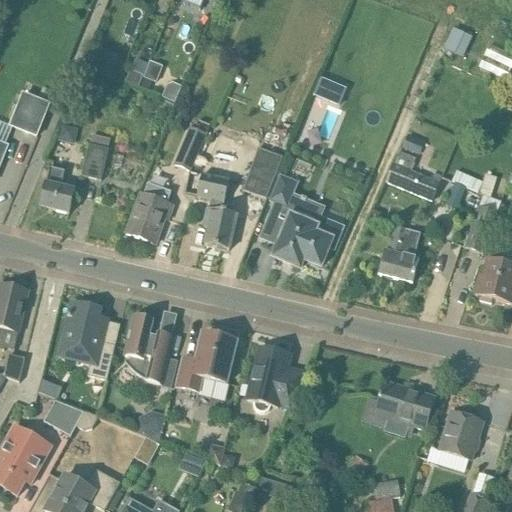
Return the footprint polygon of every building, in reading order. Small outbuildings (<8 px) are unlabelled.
[(471,41),(453,32),(445,51),(463,59),(471,41)] [(99,49),(94,62),(105,67),(110,53),(99,49)] [(130,72),(126,84),(137,89),(142,77),(130,72)] [(85,77),(82,89),(96,93),(99,81),(85,77)] [(321,80),(314,97),(339,107),(346,91),(321,80)] [(167,86),(162,99),(174,104),(181,88),(172,84),(167,86)] [(24,96),(11,127),(37,138),(50,106),(24,96)] [(292,158),(384,196),(388,185),(433,204),(440,186),(443,179),(433,174),(430,180),(413,174),(417,165),(397,156),(394,165),(305,127),(292,158)] [(208,136),(191,128),(174,166),(190,174),(208,136)] [(82,178),(102,183),(109,151),(111,141),(92,136),(90,146),(89,146),(82,178)] [(407,138),(402,149),(413,154),(418,143),(407,138)] [(0,167),(8,148),(0,144),(0,167)] [(256,148),(241,189),(265,198),(280,157),(256,148)] [(46,185),(41,209),(70,216),(75,192),(62,189),(66,173),(51,170),(47,185),(46,185)] [(185,194),(197,197),(202,177),(191,174),(190,174),(185,194)] [(213,211),(208,210),(204,229),(208,230),(205,247),(230,252),(238,217),(223,213),(224,205),(225,205),(230,182),(203,175),(202,177),(197,197),(197,199),(215,203),(213,211)] [(479,194),(490,196),(493,177),(482,175),(479,194)] [(282,180),(272,203),(277,205),(287,209),(292,197),(297,186),(282,180)] [(456,213),(466,192),(454,187),(445,208),(456,213)] [(141,197),(127,235),(156,246),(170,208),(169,208),(172,199),(163,195),(160,204),(141,197)] [(465,249),(483,256),(502,205),(484,199),(465,249)] [(475,202),(468,200),(464,209),(471,212),(475,202)] [(373,212),(369,222),(379,226),(383,216),(373,212)] [(272,218),(263,239),(280,246),(274,260),(300,270),(304,262),(321,269),(330,248),(334,250),(342,230),(319,221),(316,229),(291,219),(288,227),(277,222),(278,220),(272,218)] [(387,253),(385,252),(379,277),(414,286),(419,262),(415,260),(421,235),(393,228),(387,253)] [(481,280),(477,297),(511,305),(511,269),(491,264),(486,281),(481,280)] [(0,330),(19,335),(29,294),(17,291),(17,289),(15,287),(7,285),(4,286),(4,287),(0,286),(0,330)] [(72,304),(59,358),(91,366),(88,378),(107,383),(116,348),(103,344),(108,323),(108,321),(99,319),(101,311),(72,304)] [(171,335),(175,315),(162,313),(158,333),(171,335)] [(173,340),(158,336),(157,340),(150,339),(154,324),(134,319),(125,358),(131,359),(125,364),(129,370),(135,376),(147,383),(171,389),(178,364),(168,361),(173,340)] [(202,380),(226,386),(235,353),(237,344),(204,336),(197,364),(184,361),(177,389),(199,394),(202,380)] [(279,408),(289,410),(305,375),(288,371),(291,357),(260,350),(247,402),(255,404),(254,409),(256,414),(260,416),(264,417),(268,415),(270,412),(271,408),(278,410),(279,408)] [(8,355),(3,377),(19,383),(24,359),(8,355)] [(380,405),(376,417),(410,428),(425,432),(435,400),(386,384),(380,405)] [(84,414),(54,402),(43,423),(70,438),(76,428),(84,414)] [(135,434),(147,439),(160,444),(166,416),(151,412),(139,418),(135,434)] [(84,414),(76,428),(83,432),(92,430),(97,419),(84,414)] [(483,425),(451,415),(440,453),(472,463),(483,425)] [(26,484),(31,487),(52,449),(15,429),(0,456),(0,488),(18,499),(26,484)] [(145,442),(133,463),(146,470),(158,449),(145,442)] [(224,458),(226,451),(210,447),(206,462),(221,468),(224,458)] [(224,458),(221,468),(230,470),(232,460),(224,458)] [(356,458),(331,490),(345,494),(367,467),(356,458)] [(85,511),(90,505),(102,511),(106,511),(121,486),(95,471),(86,488),(80,485),(77,490),(64,482),(47,511),(85,511)] [(261,481),(258,491),(270,494),(273,484),(261,481)] [(241,486),(238,495),(250,500),(254,491),(241,486)] [(401,500),(398,486),(374,490),(376,501),(367,503),(368,511),(394,511),(392,502),(401,500)] [(485,511),(489,505),(471,497),(464,511),(485,511)] [(176,511),(160,502),(154,511),(151,511),(131,500),(124,511),(176,511)]
